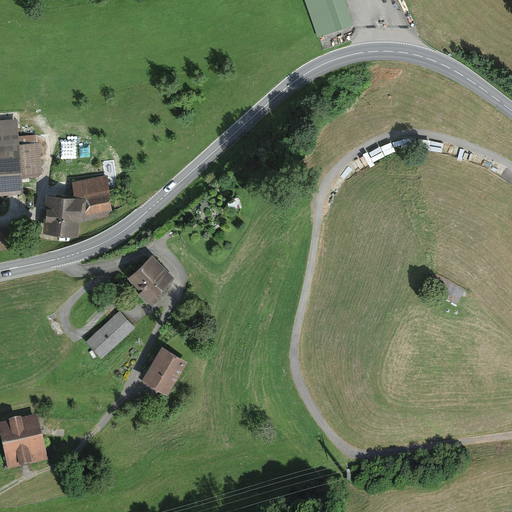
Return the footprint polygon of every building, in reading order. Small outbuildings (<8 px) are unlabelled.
[(308,0),(320,35),(356,23),(348,0),(308,0)] [(43,174),(41,142),(20,144),(20,140),(0,141),(0,195),(24,193),(23,175),(43,174)] [(63,159),(77,159),(77,141),(63,141),(63,159)] [(115,213),(108,174),(73,181),(76,196),(47,194),(44,233),(79,236),(81,219),(115,213)] [(234,185),(226,178),(217,188),(225,195),(234,185)] [(0,250),(12,249),(10,229),(0,229),(0,250)] [(174,277),(153,254),(127,278),(148,301),(174,277)] [(102,358),(135,327),(120,310),(86,342),(102,358)] [(189,362),(164,347),(143,379),(169,394),(189,362)] [(48,460),(38,417),(0,426),(0,432),(9,469),(48,460)]
